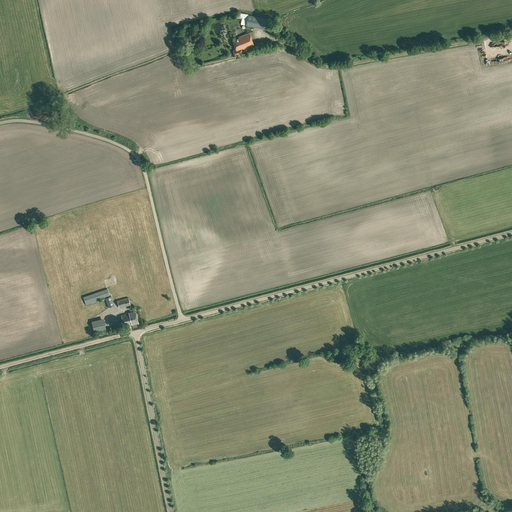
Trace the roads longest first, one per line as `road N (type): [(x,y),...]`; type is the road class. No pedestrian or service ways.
road 1 (unclassified): [(171,511),(136,330),(511,233)]
road 2 (track): [(0,366),(136,330)]
